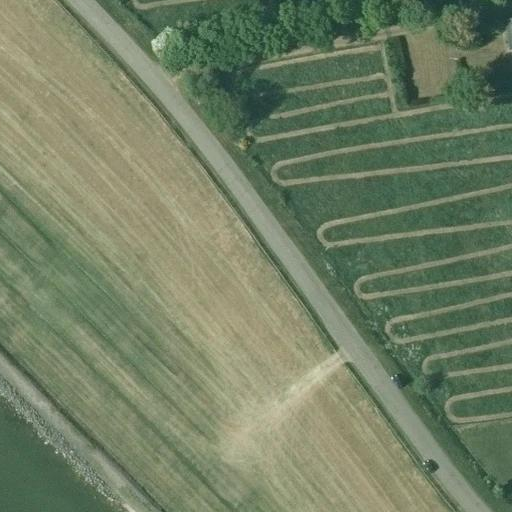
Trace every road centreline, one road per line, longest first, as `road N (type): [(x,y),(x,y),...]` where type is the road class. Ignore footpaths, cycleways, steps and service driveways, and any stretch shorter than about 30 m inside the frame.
road 1 (tertiary): [(478,511),(219,163),(79,0)]
road 2 (track): [(255,420),(352,347)]
